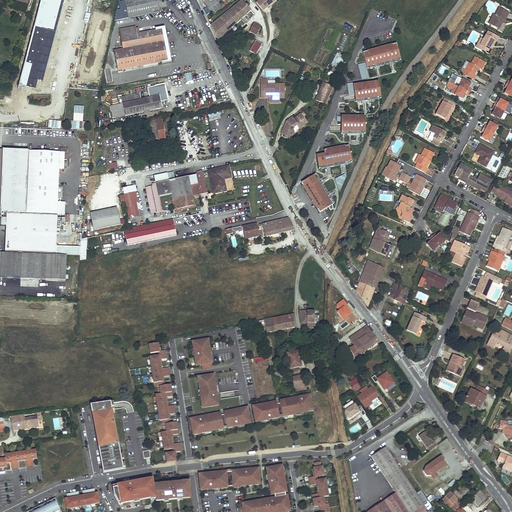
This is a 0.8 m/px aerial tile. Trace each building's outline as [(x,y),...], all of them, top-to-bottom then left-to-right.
[(157,0),(124,0),(128,18),(159,12),(157,0)] [(242,0),(232,8),(241,18),(251,10),(242,0)] [(259,0),(256,3),(263,10),(269,6),(268,5),(272,1),(273,2),(276,0),(259,0)] [(211,25),(210,25),(217,40),(241,18),(232,8),(211,25)] [(508,14),(499,9),(495,16),(493,15),(488,24),(498,29),(501,23),(503,23),(508,14)] [(261,27),(254,23),(250,31),(257,35),(261,27)] [(135,26),(119,29),(123,49),(115,51),(118,70),(167,61),(161,29),(137,34),(135,26)] [(498,37),(487,32),(483,40),(479,48),(489,54),(491,50),(489,49),(492,45),(493,46),(498,37)] [(344,50),(347,36),(343,35),(339,49),(344,50)] [(250,50),(256,54),(262,43),(256,39),(250,50)] [(367,66),(400,57),(396,43),(366,51),(365,49),(363,49),(363,50),(363,51),(366,62),(367,66)] [(341,70),(347,58),(337,53),(331,66),(341,70)] [(461,73),(473,80),(476,76),(474,75),(476,70),(478,68),(480,69),(482,70),(485,63),(475,57),(471,64),(469,63),(465,70),(463,69),(461,73)] [(110,68),(105,69),(108,83),(113,81),(110,68)] [(185,82),(192,80),(191,73),(184,74),(185,82)] [(285,97),(284,84),(275,84),(275,89),(267,89),(267,84),(267,79),(261,79),(261,97),(269,97),(269,101),(280,100),(280,97),(285,97)] [(471,84),(463,79),(455,95),(463,99),(466,95),(468,96),(471,89),(469,88),(471,84)] [(353,85),(354,95),(355,99),(381,96),(379,82),(353,85)] [(332,87),(323,83),(316,100),(325,104),(332,87)] [(133,94),(121,97),(125,116),(162,108),(159,95),(141,99),(135,101),(133,94)] [(508,103),(500,99),(497,104),(495,102),(492,109),(494,110),(491,115),(500,119),(508,103)] [(452,107),(443,102),(436,115),(445,120),(452,107)] [(307,123),(303,117),(301,118),(299,115),(293,119),(292,118),(286,122),(281,133),(285,135),(284,137),(290,140),(294,131),(293,130),(294,127),(297,125),(300,128),(307,123)] [(162,117),(150,119),(151,130),(156,129),(156,131),(159,131),(160,138),(165,137),(162,117)] [(365,131),(365,117),(341,117),(341,122),(339,122),(338,123),(338,125),(341,125),(341,131),(365,131)] [(85,129),(86,122),(70,121),(70,129),(85,129)] [(498,126),(489,122),(487,126),(485,125),(481,132),(483,133),(481,137),(490,142),(498,126)] [(445,132),(432,126),(429,132),(432,134),(435,135),(433,139),(431,143),(437,146),(439,142),(441,143),(444,139),(442,138),(445,132)] [(493,152),(480,145),(476,153),(481,155),(477,162),(485,167),(493,152)] [(349,146),(324,150),(324,154),(316,156),(318,166),(351,160),(349,146)] [(434,152),(424,147),(421,155),(419,154),(417,158),(419,160),(417,163),(415,167),(426,173),(428,168),(426,167),(429,161),(428,161),(429,158),(431,158),(434,152)] [(10,151),(0,150),(0,206),(0,207),(0,206),(8,207),(10,151)] [(0,218),(1,212),(22,213),(42,214),(57,215),(58,202),(59,165),(64,165),(64,153),(10,151),(8,207),(0,206),(0,207),(0,206),(0,218)] [(351,160),(318,166),(319,168),(352,162),(351,160)] [(401,165),(392,161),(389,168),(388,167),(383,176),(393,181),(394,180),(396,181),(397,179),(398,177),(396,175),(393,174),(394,172),(397,173),(401,165)] [(117,162),(109,164),(110,171),(118,170),(117,162)] [(472,170),(460,164),(454,175),(459,178),(466,182),(465,183),(473,187),(474,186),(480,190),(486,192),(492,181),(479,174),(476,181),(469,176),(472,170)] [(229,166),(209,170),(214,193),(227,190),(224,178),(231,177),(229,166)] [(207,193),(203,171),(197,172),(196,173),(198,183),(200,194),(207,193)] [(316,174),(314,175),(332,205),(334,203),(316,174)] [(314,175),(301,182),(319,212),(328,207),(330,210),(332,209),(333,207),(332,205),(314,175)] [(427,180),(417,175),(413,182),(415,183),(414,185),(412,184),(409,183),(408,185),(407,187),(409,188),(409,190),(419,196),(424,187),(423,187),(427,180)] [(157,186),(146,188),(147,192),(151,210),(152,214),(162,211),(160,197),(171,194),(172,200),(192,196),(190,185),(188,177),(157,184),(157,186)] [(198,183),(191,184),(193,195),(200,194),(198,183)] [(191,184),(190,185),(192,196),(194,205),(174,209),(175,213),(181,211),(181,210),(196,207),(193,195),(191,184)] [(511,192),(499,186),(494,196),(499,198),(500,197),(506,200),(505,201),(505,203),(511,206),(511,192)] [(391,200),(392,195),(387,194),(387,192),(383,191),(381,199),(391,200)] [(134,192),(125,194),(130,218),(139,216),(136,199),(134,192)] [(447,197),(441,194),(435,205),(443,209),(443,210),(451,214),(457,204),(449,200),(446,199),(447,197)] [(192,196),(172,200),(174,209),(194,205),(192,196)] [(404,196),(400,202),(401,203),(403,204),(400,209),(401,209),(399,212),(400,216),(402,217),(405,219),(404,220),(409,223),(411,219),(410,218),(411,216),(412,215),(412,212),(413,210),(412,208),(410,207),(413,201),(404,196)] [(117,207),(91,213),(94,230),(120,225),(117,207)] [(471,213),(468,212),(460,231),(469,235),(472,228),(476,221),(477,222),(479,216),(477,216),(471,213)] [(22,214),(7,214),(5,253),(21,253),(30,254),(41,254),(46,254),(55,255),(57,228),(61,228),(61,216),(42,215),(42,214),(22,213),(22,214)] [(289,218),(262,224),(263,226),(265,236),(294,230),(289,218)] [(177,235),(174,219),(148,224),(124,231),(127,246),(177,235)] [(262,231),(258,231),(258,227),(257,225),(257,224),(225,230),(226,235),(233,233),(232,231),(234,231),(241,230),(241,229),(243,229),(245,239),(259,235),(262,234),(262,231)] [(511,232),(502,228),(499,237),(495,244),(497,245),(495,248),(505,252),(507,249),(505,249),(511,232)] [(390,234),(378,229),(376,232),(388,237),(390,234)] [(374,236),(369,249),(385,256),(390,245),(386,244),(388,237),(376,232),(375,235),(374,236)] [(446,239),(439,232),(436,235),(434,233),(428,239),(430,240),(426,244),(432,251),(446,239)] [(470,247),(463,243),(455,240),(453,245),(451,251),(456,253),(452,262),(462,267),(466,257),(464,256),(462,256),(465,250),(466,251),(468,252),(470,247)] [(493,252),(491,251),(489,255),(491,256),(489,261),(487,266),(498,271),(504,257),(503,256),(505,252),(495,248),(493,252)] [(5,253),(0,252),(0,277),(20,278),(21,253),(5,253)] [(30,254),(21,253),(20,278),(40,279),(41,254),(30,254)] [(55,255),(46,254),(45,280),(65,280),(66,255),(55,255)] [(358,272),(349,260),(347,262),(348,264),(346,266),(353,276),(358,272)] [(375,289),(383,268),(368,261),(359,283),(375,289)] [(435,275),(424,271),(418,285),(429,290),(431,286),(432,283),(436,284),(435,287),(437,288),(443,290),(447,280),(438,277),(437,280),(434,278),(435,275)] [(493,281),(483,276),(480,281),(482,282),(477,292),(486,296),(493,281)] [(375,289),(359,283),(356,291),(368,308),(375,289)] [(397,301),(404,304),(406,298),(402,296),(403,294),(405,289),(393,284),(391,288),(392,289),(394,290),(391,296),(398,299),(397,301)] [(394,299),(397,301),(398,299),(391,296),(394,290),(392,289),(389,296),(394,299)] [(478,303),(471,300),(468,307),(475,310),(478,303)] [(300,313),(301,322),(307,322),(307,327),(314,328),(314,322),(319,323),(319,315),(314,315),(314,311),(305,311),(300,311),(300,313)] [(474,314),(466,311),(462,320),(472,325),(477,327),(478,324),(483,326),(487,318),(477,313),(476,315),(475,317),(473,316),(474,314)] [(426,318),(414,312),(406,330),(415,334),(421,321),(424,323),(426,318)] [(265,323),(267,332),(296,327),(294,317),(293,315),(273,319),(273,318),(264,320),(257,322),(258,324),(265,323)] [(378,342),(367,326),(349,338),(354,345),(349,348),(356,357),(378,342)] [(511,348),(511,336),(498,331),(496,336),(494,335),(488,347),(494,349),(496,344),(505,348),(511,350),(511,348)] [(192,341),(193,349),(194,349),(195,355),(196,357),(194,357),(195,361),(197,361),(198,365),(202,365),(202,368),(212,367),(211,363),(212,363),(211,355),(209,355),(209,352),(210,351),(209,347),(208,347),(208,341),(204,342),(203,340),(192,341)] [(166,454),(167,462),(176,461),(175,457),(175,453),(176,452),(181,452),(180,443),(175,444),(173,444),(171,435),(173,435),(178,434),(177,425),(174,425),(174,423),(171,423),(170,423),(170,419),(169,420),(168,415),(170,415),(175,414),(174,406),(169,406),(167,407),(166,398),(167,397),(173,397),(171,387),(169,387),(168,385),(166,386),(165,386),(164,382),(163,382),(162,377),(164,377),(169,376),(168,368),(163,369),(161,369),(160,359),(162,359),(167,358),(166,350),(161,351),(159,351),(159,347),(158,343),(149,344),(150,353),(158,352),(158,356),(150,357),(154,383),(156,383),(157,387),(160,386),(161,394),(156,395),(160,421),(162,421),(162,425),(166,424),(167,432),(162,433),(164,450),(172,449),(173,453),(166,454)] [(298,351),(287,353),(290,368),(301,366),(298,351)] [(450,363),(447,371),(459,377),(463,368),(460,367),(464,359),(453,354),(449,362),(450,363)] [(376,379),(384,390),(394,383),(386,371),(376,379)] [(197,377),(198,378),(199,378),(200,382),(198,382),(199,390),(201,390),(201,395),(200,395),(201,403),(204,403),(204,407),(218,405),(217,397),(216,397),(215,394),(217,394),(216,390),(215,390),(214,383),(215,383),(214,374),(197,377)] [(304,375),(292,377),(295,392),(307,390),(304,375)] [(355,391),(362,386),(356,378),(349,382),(355,391)] [(474,391),(470,389),(466,396),(465,395),(464,397),(466,398),(465,399),(472,403),(472,404),(478,408),(487,391),(477,386),(474,391)] [(363,395),(359,398),(366,408),(372,404),(371,402),(378,397),(372,389),(370,391),(367,387),(361,392),(363,395)] [(299,397),(295,398),(295,399),(288,400),(288,399),(279,401),(280,403),(277,404),(276,401),(269,403),(268,403),(268,404),(265,405),(265,404),(264,404),(260,405),(260,406),(255,407),(255,411),(253,411),(256,422),(263,421),(263,420),(269,418),(271,418),(271,419),(275,418),(275,417),(279,416),(279,415),(282,414),(282,415),(288,414),(288,416),(296,414),(296,413),(301,412),(301,413),(308,412),(308,409),(313,408),(310,395),(302,396),(302,398),(299,398),(299,397)] [(344,406),(347,420),(355,414),(356,416),(361,413),(362,416),(366,414),(360,405),(357,408),(352,401),(344,406)] [(109,403),(90,405),(91,413),(94,413),(96,422),(93,422),(93,424),(96,424),(97,426),(94,427),(95,432),(99,431),(100,440),(96,441),(97,446),(100,445),(101,449),(98,450),(99,455),(102,454),(104,465),(101,466),(102,473),(122,470),(121,464),(120,460),(119,455),(110,407),(110,403),(109,403)] [(190,419),(193,433),(197,432),(198,434),(205,432),(205,431),(210,430),(210,431),(218,430),(218,428),(223,427),(223,426),(226,426),(226,427),(231,426),(231,427),(235,426),(235,425),(237,425),(243,424),(243,425),(251,423),(249,412),(246,412),(246,409),(240,410),(240,409),(236,410),(235,410),(235,411),(232,412),(232,410),(231,410),(224,412),(224,414),(221,415),(221,413),(212,414),(213,416),(206,417),(205,416),(201,417),(201,418),(198,419),(198,417),(190,419)] [(40,427),(38,416),(26,418),(25,414),(12,416),(13,423),(21,422),(22,429),(40,427)] [(366,423),(370,420),(366,414),(362,418),(366,423)] [(508,422),(500,420),(499,428),(502,429),(502,432),(510,433),(509,438),(511,438),(511,426),(511,427),(507,426),(508,422)] [(22,429),(21,422),(13,423),(14,430),(22,429)] [(437,446),(427,431),(419,437),(429,451),(437,446)] [(510,433),(502,432),(502,433),(507,441),(509,441),(511,438),(509,438),(510,433)] [(413,511),(424,505),(385,448),(371,457),(397,495),(391,500),(393,503),(386,506),(383,501),(366,511),(413,511)] [(6,458),(0,458),(0,467),(7,466),(7,462),(11,462),(14,461),(17,461),(26,459),(30,459),(33,458),(37,458),(36,449),(5,454),(6,458)] [(511,457),(500,453),(497,460),(503,463),(501,467),(510,471),(511,467),(511,457)] [(446,465),(441,457),(426,467),(423,472),(426,476),(430,476),(433,479),(436,477),(434,474),(446,465)] [(312,495),(313,504),(316,504),(316,506),(320,505),(321,511),(329,511),(328,504),(324,505),(323,497),(329,496),(326,479),(317,480),(317,476),(324,475),(322,466),(321,467),(320,462),(314,463),(315,468),(313,468),(314,470),(315,476),(313,477),(309,477),(310,486),(317,485),(319,494),(312,495)] [(287,492),(287,491),(286,491),(285,487),(286,487),(283,473),(282,474),(281,468),(282,467),(282,466),(281,466),(281,465),(266,468),(267,475),(269,475),(270,480),(268,480),(269,484),(270,484),(271,487),(270,487),(271,495),(275,494),(275,499),(270,500),(270,498),(266,499),(266,500),(263,501),(263,499),(261,500),(262,501),(258,502),(258,500),(242,503),(243,507),(239,507),(239,511),(284,511),(286,511),(289,510),(289,511),(290,511),(288,499),(287,499),(287,496),(287,495),(285,495),(285,493),(287,492)] [(212,489),(216,488),(216,487),(219,487),(219,488),(221,488),(220,487),(224,486),(224,488),(228,487),(233,486),(233,487),(234,487),(234,485),(241,485),(241,486),(249,485),(249,484),(252,483),(252,485),(255,485),(255,482),(260,482),(259,468),(247,469),(248,470),(245,471),(245,469),(243,469),(243,471),(239,471),(238,470),(232,471),(232,472),(227,472),(227,471),(218,472),(218,473),(214,473),(214,472),(199,474),(199,475),(201,475),(202,479),(199,479),(200,490),(209,489),(209,488),(212,487),(212,489)] [(154,484),(154,479),(145,480),(144,479),(137,481),(137,483),(131,484),(131,482),(118,484),(118,487),(114,487),(115,494),(119,502),(122,502),(123,503),(134,501),(134,499),(140,498),(140,500),(151,498),(151,496),(156,495),(154,484)] [(159,486),(159,484),(154,484),(156,495),(156,498),(157,501),(164,500),(164,499),(169,498),(169,499),(178,499),(178,497),(183,497),(183,498),(191,497),(189,481),(188,481),(188,482),(183,483),(183,481),(175,482),(175,484),(170,484),(170,483),(166,483),(165,483),(166,485),(159,486)] [(118,487),(118,484),(110,486),(115,494),(114,487),(118,487)] [(443,496),(446,493),(441,487),(437,490),(443,496)] [(68,498),(66,498),(67,509),(100,503),(98,492),(96,493),(94,493),(93,489),(89,490),(84,490),(85,495),(84,495),(80,496),(78,496),(77,492),(73,492),(69,493),(69,498),(68,498)] [(486,498),(480,491),(472,498),(477,505),(486,498)] [(457,500),(450,493),(440,501),(442,503),(443,502),(445,504),(446,503),(453,511),(460,504),(457,501),(457,500)] [(56,498),(43,503),(45,506),(55,500),(55,501),(57,500),(56,498)] [(60,511),(55,501),(55,500),(45,506),(43,503),(39,506),(40,508),(31,511),(60,511)]
